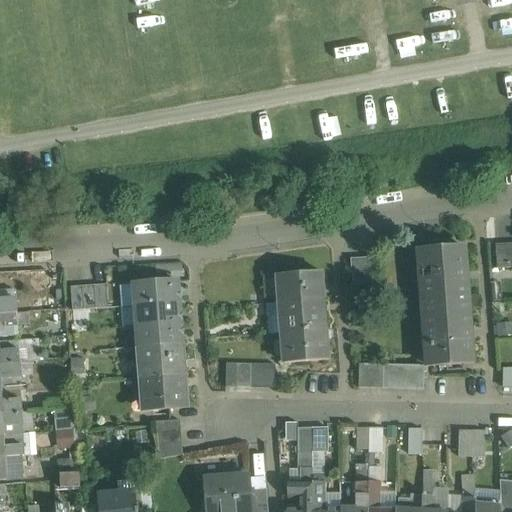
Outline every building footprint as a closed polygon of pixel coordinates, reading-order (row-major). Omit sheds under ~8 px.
[(459,79),(463,98),(479,94),(477,83),(466,85),(465,78),(459,79)] [(511,244),(495,245),(497,269),(511,268),(511,244)] [(463,247),(419,251),(423,309),(467,306),(463,247)] [(374,257),(350,259),(352,285),(376,284),(374,257)] [(321,272),(278,275),(280,303),(323,300),(321,272)] [(177,282),(133,285),(135,307),(179,303),(177,282)] [(106,285),(94,286),(96,310),(108,309),(106,285)] [(82,286),(70,287),(72,311),(84,310),(82,286)] [(94,286),(82,286),(84,310),(96,310),(94,286)] [(323,300),(280,303),(282,334),(326,331),(323,300)] [(0,314),(17,314),(16,301),(0,302),(0,314)] [(65,301),(39,303),(39,311),(66,310),(65,301)] [(179,303),(135,307),(136,327),(180,324),(179,303)] [(467,306),(423,309),(427,367),(472,363),(467,306)] [(17,314),(0,314),(0,324),(5,324),(5,328),(18,327),(17,314)] [(180,324),(136,327),(138,349),(182,345),(180,324)] [(326,331),(282,334),(284,364),(328,360),(326,331)] [(182,345),(138,349),(141,379),(185,376),(182,345)] [(0,365),(20,364),(19,351),(0,352),(0,365)] [(20,364),(0,365),(0,393),(2,393),(1,375),(8,374),(8,378),(21,376),(20,369),(27,368),(26,363),(20,364)] [(238,364),(226,364),(226,387),(238,388),(238,364)] [(251,364),(238,364),(238,388),(250,388),(251,364)] [(275,365),(251,364),(250,388),(274,388),(275,365)] [(371,365),(359,365),(359,388),(371,389),(371,365)] [(383,365),(371,365),(371,389),(383,389),(383,365)] [(395,366),(383,365),(383,389),(394,389),(395,366)] [(407,366),(395,366),(394,389),(406,389),(407,366)] [(425,366),(407,366),(406,389),(424,390),(425,366)] [(511,369),(503,370),(503,388),(511,388),(511,369)] [(185,376),(141,379),(143,411),(187,408),(185,376)] [(2,393),(0,393),(0,415),(22,414),(22,401),(13,402),(13,400),(9,400),(9,402),(2,402),(2,393)] [(72,398),(52,400),(53,411),(73,409),(72,398)] [(52,400),(47,400),(47,403),(44,404),(45,412),(53,411),(52,400)] [(22,414),(0,415),(0,436),(22,434),(22,424),(23,424),(22,414)] [(180,420),(155,422),(158,447),(182,445),(180,420)] [(328,452),(328,428),(312,429),(312,446),(312,452),(328,452)] [(312,446),(312,429),(298,429),(298,469),(300,469),(301,474),(313,475),(312,452),(312,446)] [(383,429),(369,429),(369,453),(382,453),(383,429)] [(422,430),(409,430),(408,455),(422,455),(422,430)] [(473,431),(459,431),(458,457),(472,458),(473,431)] [(485,432),(473,431),(472,458),(485,458),(485,432)] [(22,434),(0,436),(0,458),(4,458),(22,456),(22,457),(24,457),(23,434),(22,434)] [(182,445),(158,447),(159,460),(183,457),(182,445)] [(4,458),(0,458),(0,480),(23,478),(22,457),(22,456),(4,458)] [(78,463),(60,464),(60,475),(79,473),(78,463)] [(368,472),(356,472),(356,483),(356,510),(368,510),(368,493),(369,483),(368,483),(368,472)] [(435,472),(423,472),(423,487),(423,495),(434,496),(435,472)] [(79,473),(60,475),(61,489),(80,488),(79,473)] [(313,475),(301,474),(301,484),(313,484),(313,483),(313,475)] [(330,475),(313,475),(313,483),(321,483),(324,483),(330,483),(330,475)] [(473,476),(461,477),(463,498),(475,499),(473,476)] [(226,481),(228,511),(250,511),(248,479),(226,481)] [(228,511),(226,481),(205,483),(206,511),(228,511)] [(340,511),(340,510),(325,509),(324,483),(321,483),(313,483),(313,484),(313,509),(312,511),(340,511)] [(299,509),(298,511),(312,511),(313,509),(313,484),(301,484),(301,509),(299,509)] [(423,487),(411,485),(410,511),(396,511),(395,511),(421,511),(423,495),(423,487)] [(397,507),(395,488),(381,490),(383,508),(397,507)] [(268,511),(267,491),(254,491),(255,511),(268,511)] [(134,492),(97,496),(99,511),(138,511),(138,509),(136,509),(134,492)] [(380,493),(368,493),(368,510),(367,511),(395,511),(396,511),(380,510),(380,493)] [(433,511),(434,496),(423,495),(421,511),(433,511)] [(462,511),(463,499),(448,498),(448,511),(462,511)] [(474,511),(475,506),(475,499),(463,498),(463,499),(462,511),(474,511)]
